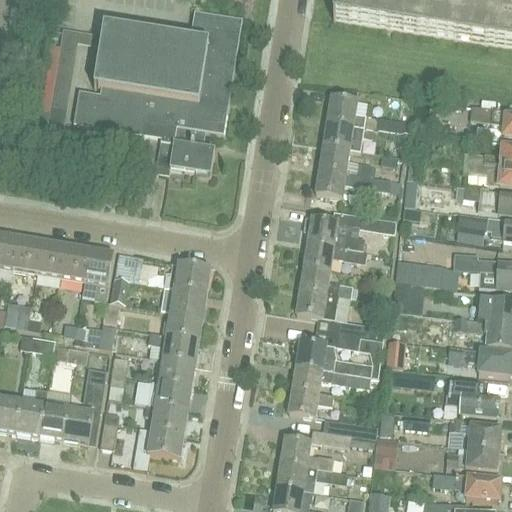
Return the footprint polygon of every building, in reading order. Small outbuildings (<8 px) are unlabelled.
[(336,0),(333,25),(401,36),(407,0),(336,0)] [(407,0),(401,36),(470,47),(478,0),(475,0),(407,0)] [(478,0),(470,47),(511,53),(511,1),(506,0),(505,4),(503,4),(502,4),(478,0)] [(210,181),(214,156),(201,154),(204,138),(223,141),(241,25),(194,18),(189,46),(103,33),(102,41),(62,34),(44,150),(60,153),(77,49),(100,53),(94,92),(101,93),(100,100),(79,96),(73,129),(160,143),(154,180),(168,182),(169,175),(210,181)] [(331,103),(327,127),(353,132),(371,135),(376,136),(378,124),(355,121),(357,107),(331,103)] [(415,106),(412,134),(426,136),(427,122),(433,122),(435,108),(415,106)] [(511,142),(511,122),(505,121),(506,117),(471,113),(469,127),(504,131),(503,142),(511,142)] [(353,132),(327,127),(323,150),(349,155),(360,156),(362,144),(370,146),(371,135),(353,132)] [(424,142),(411,141),(409,160),(422,161),(424,142)] [(319,174),(345,179),(349,155),(323,150),(319,174)] [(464,168),(511,173),(511,152),(502,152),(501,163),(465,159),(464,168)] [(408,163),(406,183),(416,185),(418,164),(408,163)] [(511,193),(511,173),(464,168),(463,178),(487,180),(486,188),(488,191),(511,193)] [(357,169),(356,180),(369,182),(371,172),(357,169)] [(345,179),(319,174),(315,199),(341,203),(343,191),(389,199),(391,187),(369,183),(369,182),(356,180),(345,179)] [(405,186),(405,188),(403,212),(414,214),(416,185),(406,183),(405,186)] [(488,194),(480,193),(464,191),(462,204),(478,206),(477,217),(511,221),(511,199),(488,196),(488,194)] [(511,247),(511,226),(457,219),(456,231),(490,236),(490,240),(502,242),(501,246),(511,247)] [(360,221),(358,234),(394,240),(396,229),(395,226),(360,221)] [(308,237),(307,248),(333,253),(366,258),(362,257),(364,244),(335,239),(337,227),(311,223),(311,224),(305,223),(303,236),(308,237)] [(0,273),(13,276),(18,243),(0,239),(0,273)] [(36,280),(42,247),(18,243),(13,276),(36,280)] [(420,254),(455,258),(456,248),(421,244),(420,254)] [(66,251),(42,247),(36,280),(60,284),(66,251)] [(333,253),(307,248),(303,272),(329,277),(331,265),(364,270),(366,258),(333,253)] [(83,288),(89,255),(66,251),(60,284),(83,288)] [(113,259),(89,255),(83,288),(97,290),(94,307),(105,309),(105,308),(106,308),(109,292),(108,292),(113,259)] [(453,275),(457,276),(476,277),(479,278),(478,293),(511,295),(511,266),(477,265),(477,261),(454,259),(453,275)] [(115,276),(114,285),(127,287),(128,288),(137,289),(141,264),(118,260),(115,276)] [(395,288),(440,294),(443,272),(398,267),(395,288)] [(165,278),(163,293),(207,300),(210,275),(176,269),(175,279),(165,278)] [(303,272),(299,296),(326,300),(338,303),(350,305),(351,293),(327,289),(329,277),(303,272)] [(113,285),(109,309),(119,310),(124,311),(128,288),(127,287),(114,285),(113,285)] [(203,323),(207,300),(163,293),(159,316),(203,323)] [(326,300),(299,296),(295,320),(319,324),(317,337),(361,344),(382,348),(384,335),(334,326),(338,303),(326,300)] [(476,327),(485,328),(511,331),(511,306),(479,303),(476,327)] [(109,309),(106,308),(105,308),(105,309),(102,327),(115,330),(119,310),(109,309)] [(199,347),(203,323),(159,316),(169,318),(165,342),(199,347)] [(3,332),(14,333),(17,321),(5,319),(3,332)] [(14,333),(26,335),(28,323),(17,321),(14,333)] [(28,323),(26,335),(39,338),(41,325),(28,323)] [(511,356),(511,331),(485,328),(476,327),(454,325),(453,337),(471,339),(471,338),(488,340),(486,354),(511,356)] [(74,343),(76,331),(64,329),(63,342),(74,343)] [(76,331),(74,343),(86,345),(88,333),(76,331)] [(115,333),(101,331),(98,353),(111,355),(115,333)] [(317,337),(315,350),(300,347),(299,349),(296,348),(293,351),(292,356),(294,360),(297,360),(296,372),(322,376),(370,384),(372,371),(337,365),(334,353),(359,357),(361,344),(317,337)] [(164,351),(162,365),(195,371),(199,347),(165,342),(148,339),(147,348),(164,351)] [(32,343),(22,342),(20,355),(29,356),(32,343)] [(41,345),(32,343),(29,356),(39,358),(41,345)] [(66,368),(76,369),(78,355),(69,354),(69,351),(54,349),(52,363),(67,365),(66,368)] [(413,376),(414,349),(398,349),(397,376),(413,376)] [(511,361),(511,360),(449,354),(439,353),(438,361),(448,362),(448,365),(479,369),(478,379),(509,383),(511,361)] [(78,355),(76,369),(86,370),(88,357),(78,355)] [(113,363),(111,382),(125,384),(127,365),(113,363)] [(158,389),(192,395),(195,371),(162,365),(158,389)] [(296,372),(292,395),(333,402),(333,401),(318,399),(320,386),(368,395),(369,390),(370,384),(322,376),(296,372)] [(88,452),(88,447),(96,448),(106,377),(87,374),(81,416),(69,414),(63,448),(88,452)] [(434,381),(418,380),(394,377),(393,389),(433,393),(434,381)] [(124,392),(125,384),(111,382),(109,390),(124,392)] [(460,410),(460,420),(497,423),(499,404),(481,402),(482,390),(449,387),(447,409),(460,410)] [(151,388),(148,412),(188,418),(192,395),(158,389),(151,388)] [(34,409),(21,407),(15,441),(39,444),(44,411),(47,394),(37,393),(34,409)] [(331,413),(333,402),(292,395),(288,420),(314,424),(316,411),(331,413)] [(0,438),(15,441),(21,407),(0,403),(0,438)] [(39,444),(63,448),(69,414),(44,411),(39,444)] [(150,436),(184,442),(188,418),(148,412),(146,412),(145,422),(153,423),(150,436)] [(105,419),(104,428),(117,431),(119,421),(105,419)] [(404,424),(403,436),(428,439),(430,426),(404,424)] [(451,424),(449,437),(460,438),(461,425),(451,424)] [(322,438),(375,447),(377,434),(324,426),(322,438)] [(117,431),(104,428),(100,454),(113,456),(117,431)] [(468,454),(498,457),(500,433),(470,431),(469,441),(463,440),(462,454),(468,454)] [(181,466),(184,442),(150,436),(147,461),(181,466)] [(311,437),(309,447),(349,453),(349,450),(373,454),(375,447),(322,438),(311,437)] [(377,444),(374,472),(395,474),(398,446),(377,444)] [(307,473),(347,480),(331,477),(333,465),(317,462),(317,463),(309,461),(311,449),(284,445),(280,469),(307,473)] [(498,457),(468,454),(467,461),(448,459),(447,472),(497,476),(498,457)] [(280,469),(276,493),(303,497),(313,499),(315,487),(346,492),(347,480),(307,473),(280,469)] [(498,506),(500,485),(434,479),(433,492),(451,494),(455,492),(467,493),(466,503),(498,506)] [(309,511),(310,510),(312,510),(313,499),(303,497),(276,493),(273,511),(309,511)] [(367,511),(387,511),(389,503),(369,500),(367,511)]
